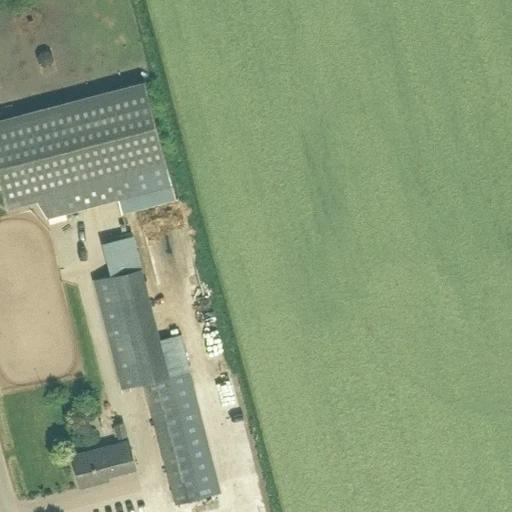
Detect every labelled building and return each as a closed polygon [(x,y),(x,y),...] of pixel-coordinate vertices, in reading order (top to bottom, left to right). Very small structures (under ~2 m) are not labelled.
[(176,199),(167,165),(145,81),(0,120),(0,177),(8,208),(36,201),(48,218),(119,199),(122,213),(176,199)] [(141,267),(94,280),(102,310),(122,387),(144,382),(170,375),(161,343),(149,298),(141,267)] [(180,338),(161,343),(170,375),(170,378),(189,373),(180,338)] [(176,503),(221,491),(208,442),(205,443),(198,416),(200,416),(194,393),(150,405),(176,503)] [(109,475),(136,468),(129,440),(73,454),(81,487),(110,479),(109,475)] [(40,511),(39,496),(28,497),(28,511),(40,511)]
